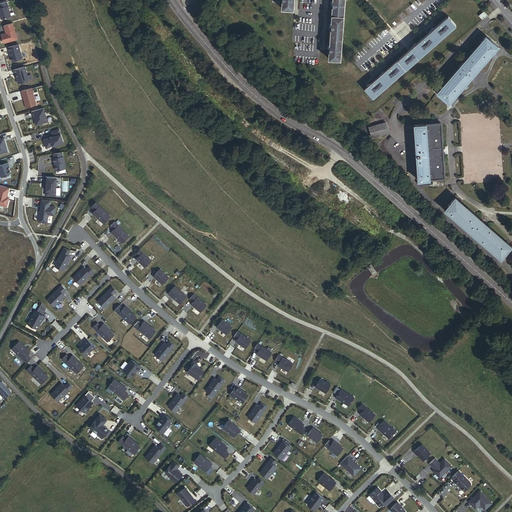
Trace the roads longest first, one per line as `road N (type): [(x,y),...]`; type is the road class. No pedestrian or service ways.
road 1 (track): [(511,477),(395,368),(245,290),(82,155)]
road 2 (secondary): [(185,19),(252,94),(339,150),(511,306)]
road 3 (residential): [(39,265),(85,164),(54,98),(26,0)]
road 4 (residential): [(163,511),(49,425),(0,372)]
road 5 (residential): [(21,219),(25,157),(0,81)]
road 6 (track): [(339,150),(325,181),(378,230),(410,239)]
road 7 (residential): [(290,396),(214,494)]
